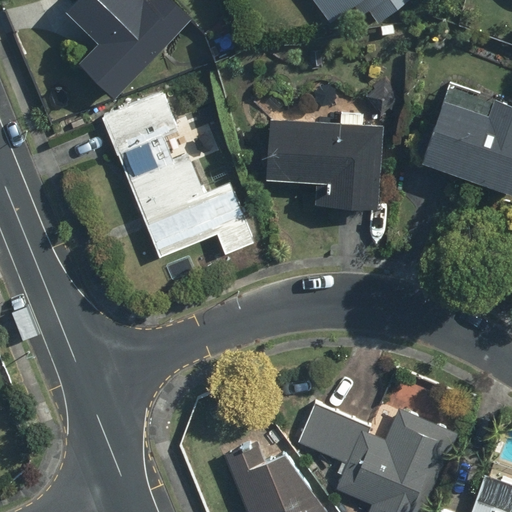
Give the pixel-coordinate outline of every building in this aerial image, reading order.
[(77,65),(107,96),(188,18),(170,0),(145,0),(143,2),(140,0),(71,0),(61,10),(96,46),(77,65)] [(308,0),(326,23),(353,2),(372,26),(405,0),(308,0)] [(401,95),(386,77),(360,98),(375,116),(401,95)] [(227,183),(205,192),(167,92),(100,117),(154,257),(215,234),(223,253),(250,242),(227,183)] [(485,117),(441,101),(421,156),(511,188),(511,107),(491,100),(485,117)] [(315,183),(314,206),(372,209),(377,124),(268,119),(265,180),(315,183)] [(380,438),(358,429),(333,487),(372,503),(368,511),(420,511),(456,431),(395,405),(380,438)] [(244,511),(318,511),(284,451),(261,460),(252,436),(219,449),(244,511)] [(436,511),(505,511),(472,500),(467,511),(453,511),(438,507),(436,511)]
